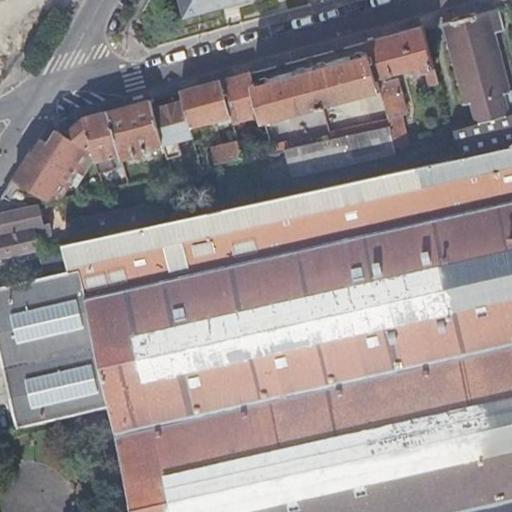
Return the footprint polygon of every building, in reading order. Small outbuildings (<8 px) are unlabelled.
[(184,0),(188,14),(238,0),(184,0)] [(474,105),(479,125),(511,116),(511,114),(511,91),(511,92),(507,74),(509,74),(511,73),(510,71),(505,72),(501,54),(505,53),(504,51),(500,52),(495,35),(500,34),(499,32),(494,33),(489,13),(501,10),(500,8),(477,14),(476,12),(455,18),(456,20),(432,27),(433,28),(445,25),(451,45),(446,46),(447,48),(451,47),(456,65),(452,66),(452,68),(457,67),(462,84),(457,86),(458,88),(462,87),(467,104),(463,105),(463,107),(474,105)] [(382,92),(390,119),(403,117),(408,116),(399,84),(394,80),(389,82),(388,77),(419,68),(426,73),(431,88),(441,85),(424,26),(368,41),(371,52),(382,92)] [(313,67),(324,108),(382,92),(371,52),(313,67)] [(264,115),(266,123),(324,108),(313,67),(255,83),(264,115)] [(233,122),(233,123),(264,115),(255,83),(252,73),(222,81),(233,121),(233,122)] [(201,86),(213,127),(233,121),(222,81),(201,86)] [(197,132),(213,127),(201,86),(180,92),(183,101),(190,128),(195,127),(197,132)] [(121,153),(122,158),(156,150),(155,144),(163,142),(153,105),(151,100),(109,111),(121,153)] [(163,142),(164,143),(187,137),(189,145),(195,143),(193,136),(190,128),(183,101),(170,105),(169,101),(153,105),(163,142)] [(96,161),(99,173),(116,168),(112,156),(121,153),(109,111),(83,118),(96,161)] [(455,135),(457,145),(479,140),(511,130),(511,115),(511,116),(479,125),(454,131),(455,135)] [(392,127),(397,148),(409,145),(403,117),(390,119),(392,127)] [(50,202),(104,190),(99,173),(96,161),(83,118),(65,135),(57,131),(48,144),(42,140),(37,148),(34,147),(15,179),(50,202)] [(331,132),(333,140),(392,127),(390,119),(331,132)] [(333,140),(286,150),(292,178),(315,173),(313,166),(397,148),(392,127),(333,140)] [(511,130),(479,140),(483,155),(511,149),(511,130)] [(272,149),(273,153),(286,150),(333,140),(331,132),(272,145),(273,148),(272,149)] [(457,145),(461,160),(483,155),(479,140),(457,145)] [(223,164),(243,159),(239,143),(218,147),(223,164)] [(216,165),(223,164),(218,147),(212,149),(216,165)] [(313,166),(315,173),(398,156),(397,148),(313,166)] [(461,160),(150,228),(91,241),(64,247),(70,273),(44,278),(1,287),(0,288),(0,349),(18,431),(111,409),(134,511),(511,511),(511,149),(483,155),(461,160)] [(0,212),(39,204),(50,202),(15,179),(0,203),(0,212)] [(38,253),(41,252),(39,238),(54,235),(56,241),(64,239),(73,236),(69,219),(62,221),(61,216),(42,220),(41,215),(39,204),(0,212),(0,259),(0,261),(38,253)] [(91,241),(150,228),(146,209),(87,222),(91,241)] [(70,273),(64,247),(41,252),(38,253),(44,278),(70,273)]
